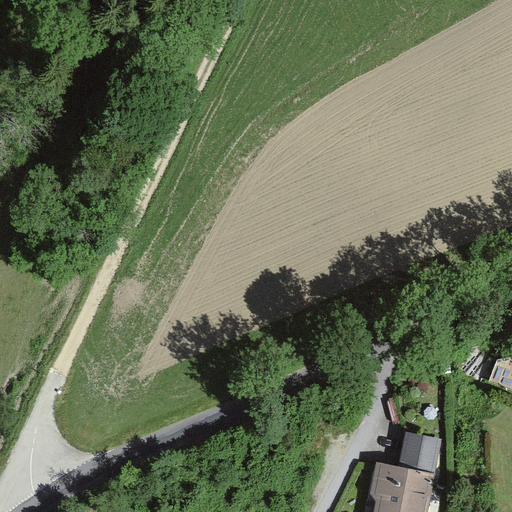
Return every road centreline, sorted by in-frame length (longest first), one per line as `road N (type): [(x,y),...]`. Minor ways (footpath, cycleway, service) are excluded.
road 1 (track): [(39,508),(32,468),(56,373),(243,0)]
road 2 (unclassified): [(34,511),(125,461),(381,347),(511,302)]
